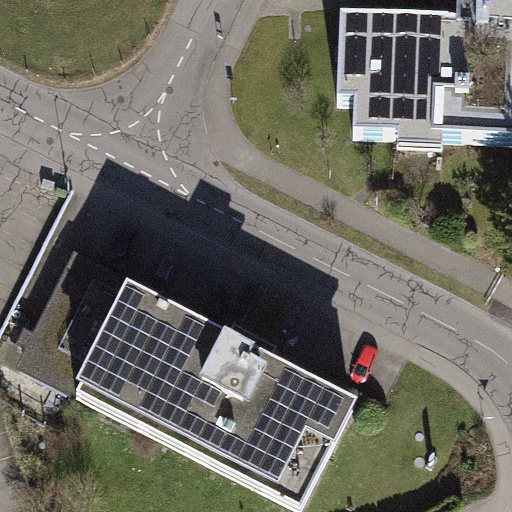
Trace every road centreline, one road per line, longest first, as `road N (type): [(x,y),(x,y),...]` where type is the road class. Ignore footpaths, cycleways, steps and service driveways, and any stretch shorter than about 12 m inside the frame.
road 1 (tertiary): [(122,166),(462,336),(511,374)]
road 2 (residential): [(122,166),(213,0)]
road 3 (tertiary): [(0,105),(122,166)]
